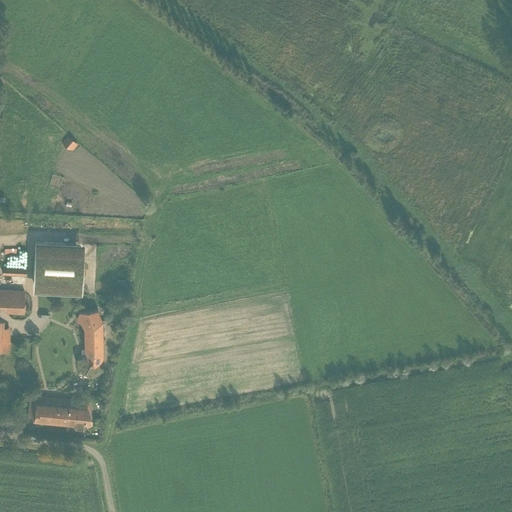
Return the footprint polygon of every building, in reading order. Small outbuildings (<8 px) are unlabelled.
[(55,141),(65,150),(72,141),(61,133),(55,141)] [(33,293),(82,295),(84,242),(36,240),(33,293)] [(0,271),(19,273),(19,264),(0,263),(0,271)] [(25,289),(0,288),(0,311),(23,312),(25,289)] [(97,309),(79,312),(76,318),(77,321),(80,322),(83,328),(84,348),(82,349),(81,354),(79,354),(76,358),(77,364),(79,369),(81,373),(84,373),(87,375),(88,376),(90,376),(95,375),(98,373),(100,371),(102,369),(98,361),(101,359),(103,355),(102,320),(97,309)] [(4,320),(0,320),(0,350),(10,351),(10,342),(9,342),(10,328),(4,327),(4,320)] [(83,428),(91,422),(90,410),(86,399),(35,395),(28,399),(27,415),(33,418),(34,420),(73,424),(74,427),(83,428)]
